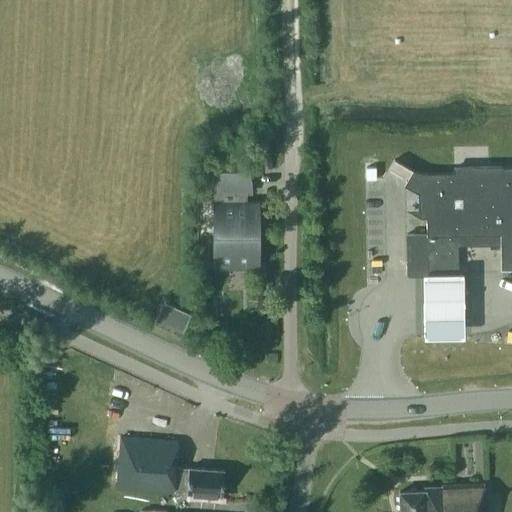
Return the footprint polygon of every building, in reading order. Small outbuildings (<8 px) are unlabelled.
[(412,171),(414,172),(408,183),(406,181),(405,182),(419,190),(420,191),(421,192),(421,208),(427,208),(427,216),(426,216),(426,234),(406,234),(407,268),(410,271),(434,271),(435,274),(450,274),(457,267),(457,235),(501,234),(501,268),(511,267),(511,166),(454,167),(454,172),(427,173),(424,173),(420,172),(417,171),(413,170),(410,169),(394,159),(394,160),(409,169),(412,171)] [(213,253),(216,264),(217,264),(247,264),(249,256),(250,249),(258,249),(259,226),(258,204),(246,203),(246,191),(252,192),(249,171),(219,171),(215,182),(213,193),(212,204),(220,204),(220,227),(220,240),(214,241),(212,241),(213,253)] [(158,317),(181,327),(187,314),(165,303),(158,317)] [(186,493),(222,496),(224,470),(188,468),(176,467),(178,441),(121,436),(117,488),(174,492),(186,493)] [(399,491),(400,511),(485,511),(484,483),(441,485),(441,486),(423,487),(423,491),(399,491)]
